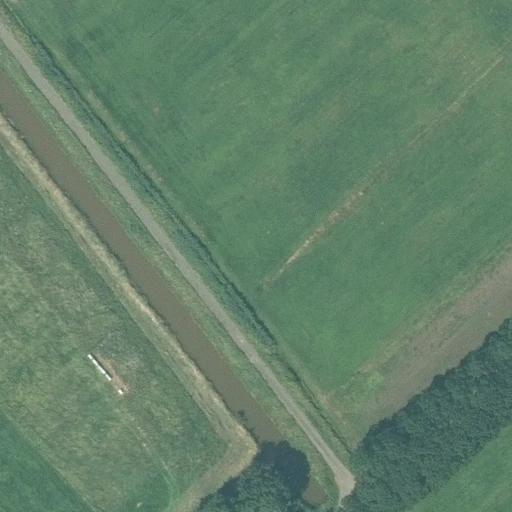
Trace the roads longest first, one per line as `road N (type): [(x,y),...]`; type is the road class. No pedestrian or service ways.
road 1 (unclassified): [(0,32),(360,498),(346,511)]
road 2 (unknown): [(360,498),(511,370)]
